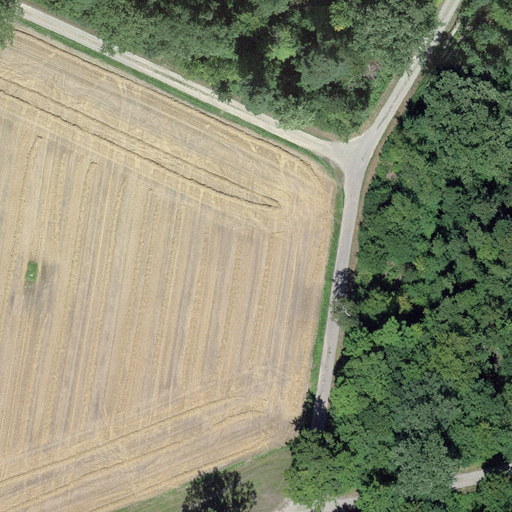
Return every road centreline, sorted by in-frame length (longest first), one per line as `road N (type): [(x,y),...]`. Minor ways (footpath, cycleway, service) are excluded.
road 1 (track): [(298,511),(324,440),(370,161),(307,140),(2,0)]
road 2 (track): [(511,467),(298,511)]
road 3 (track): [(458,0),(370,161)]
